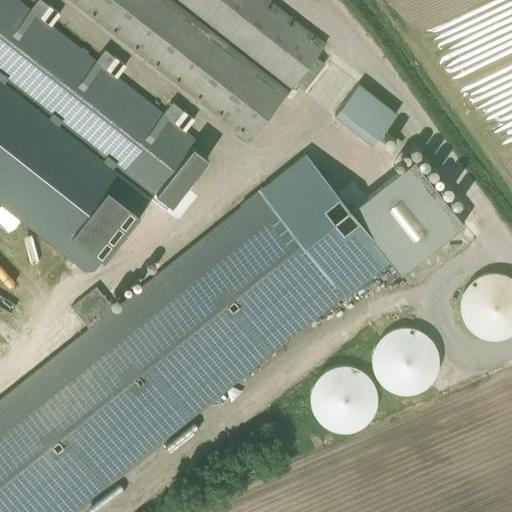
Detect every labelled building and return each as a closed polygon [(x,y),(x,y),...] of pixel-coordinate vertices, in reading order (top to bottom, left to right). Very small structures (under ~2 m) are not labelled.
[(16,0),(0,0),(0,202),(87,271),(94,270),(155,193),(171,205),(206,160),(187,145),(193,137),(16,0)] [(70,0),(249,140),(294,82),(303,89),(324,62),(315,55),(324,44),(267,0),(70,0)] [(334,116),(371,146),(396,114),(359,85),(334,116)] [(0,511),(70,511),(388,259),(349,210),(349,209),(305,154),(112,308),(93,290),(71,307),(87,328),(0,398),(0,511)] [(463,222),(413,159),(349,209),(349,210),(388,259),(399,273),(463,222)] [(511,333),(511,274),(465,276),(466,334),(511,333)] [(442,342),(395,323),(374,374),(421,393),(442,342)] [(318,424),(370,427),(374,368),(321,365),(318,424)]
